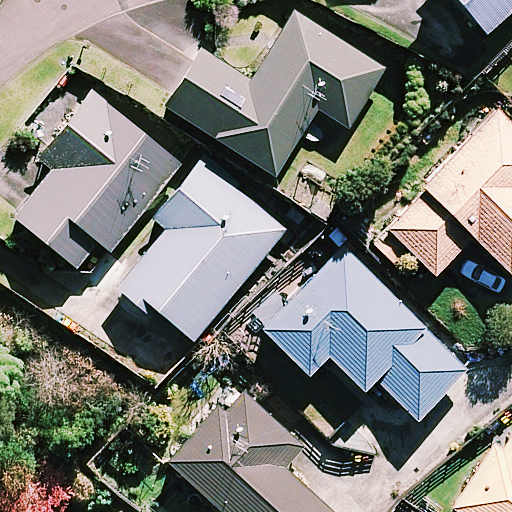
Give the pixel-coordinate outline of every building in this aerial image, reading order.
[(511,0),(449,0),(477,31),(511,0)] [(383,67),(291,9),(245,81),(193,47),(157,102),(270,174),(313,107),(344,127),(383,67)] [(179,160),(88,88),(35,154),(50,166),(10,217),(74,268),(94,242),(106,252),(179,160)] [(511,129),(493,111),(382,226),(430,273),(467,235),(504,271),(511,262),(511,129)] [(283,226),(200,156),(149,217),(159,226),(113,281),(186,342),(283,226)] [(461,371),(337,248),(258,328),(304,374),(323,354),(359,390),(371,378),(413,419),(461,371)] [(177,352),(143,330),(129,352),(163,374),(177,352)] [(234,385),(164,459),(219,511),(327,511),(279,466),(298,446),(234,385)] [(511,511),(511,427),(506,423),(449,507),(455,511),(511,511)]
